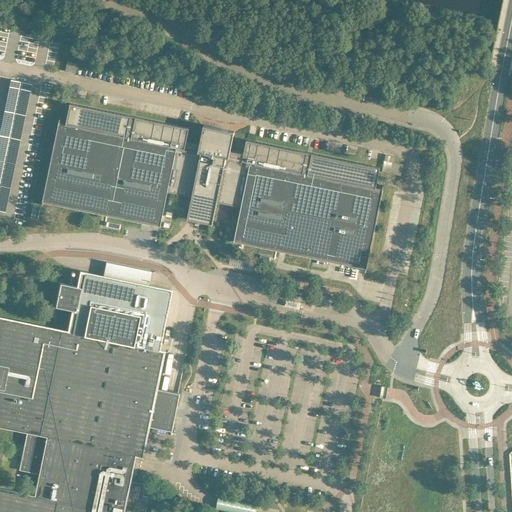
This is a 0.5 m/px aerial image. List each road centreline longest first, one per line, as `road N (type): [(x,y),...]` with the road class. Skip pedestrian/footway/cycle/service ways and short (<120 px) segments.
road 1 (unclassified): [(401,362),(435,288),(456,157),(446,132),(422,116),(269,78),(120,0)]
road 2 (secondary): [(471,300),(511,37)]
road 3 (unknown): [(227,319),(207,462)]
